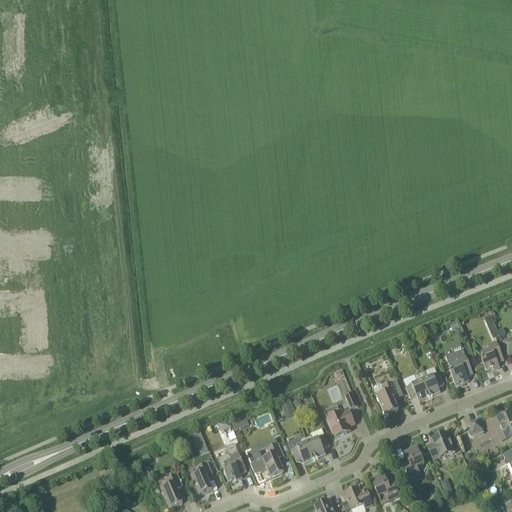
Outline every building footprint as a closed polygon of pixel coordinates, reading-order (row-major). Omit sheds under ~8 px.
[(17,53),(0,54),(0,99),(1,104),(13,102),(9,68),(19,67),(17,53)] [(0,335),(6,333),(1,323),(11,319),(3,303),(0,304),(0,335)] [(489,314),(481,318),(490,339),(499,335),(489,314)] [(456,320),(449,322),(453,331),(459,328),(456,320)] [(503,329),(497,332),(498,334),(500,339),(506,336),(503,329)] [(511,339),(503,343),(508,357),(511,355),(511,339)] [(494,372),(500,369),(498,365),(504,362),(496,344),(487,347),(489,352),(481,356),(484,361),(482,362),(486,372),(493,370),(494,372)] [(467,378),(473,376),(463,351),(446,358),(453,375),(451,376),(455,386),(462,383),(463,385),(469,382),(467,378)] [(428,380),(425,373),(420,376),(430,399),(433,398),(432,397),(440,394),(438,387),(444,384),(440,375),(428,380)] [(430,399),(420,376),(414,378),(414,377),(403,381),(407,389),(406,390),(411,401),(417,398),(419,403),(427,400),(430,399)] [(377,398),(386,418),(399,412),(393,399),(402,395),(397,382),(382,388),(385,394),(377,398)] [(351,411),(358,408),(352,394),(345,398),(351,411)] [(300,398),(292,402),(296,409),(304,406),(300,398)] [(285,415),(292,412),(289,404),(282,407),(285,415)] [(328,419),(341,414),(338,407),(325,413),(328,419)] [(355,426),(349,412),(343,414),(327,421),(335,440),(351,433),(349,429),(355,426)] [(511,413),(493,421),(502,443),(511,438),(511,413)] [(228,420),(218,425),(222,434),(232,429),(228,420)] [(472,438),(473,438),(484,434),(482,431),(479,421),(469,425),(472,432),(468,433),(470,436),(470,437),(471,438),(472,438)] [(241,430),(239,424),(233,426),(235,432),(241,430)] [(200,433),(193,436),(196,443),(203,440),(200,433)] [(440,460),(455,454),(447,435),(432,441),(433,445),(427,448),(434,463),(440,460)] [(313,442),(311,437),(306,440),(315,461),(318,460),(318,459),(326,456),(324,451),(330,449),(325,437),(313,442)] [(301,442),(303,447),(292,452),(291,452),(296,463),(302,461),(304,465),(312,462),(315,461),(306,440),(301,442)] [(267,470),(271,480),(284,475),(278,461),(284,458),(279,445),(268,450),(270,457),(263,460),(263,461),(256,464),(260,473),(267,470)] [(219,460),(229,483),(235,480),(236,482),(242,479),(241,476),(247,473),(239,454),(238,454),(235,446),(226,450),(228,456),(219,460)] [(409,480),(420,476),(417,469),(424,466),(417,448),(409,451),(410,452),(405,454),(408,462),(402,464),(409,480)] [(511,452),(503,456),(511,477),(511,452)] [(473,457),(469,462),(476,468),(480,463),(473,457)] [(200,498),(213,492),(207,479),(213,476),(208,464),(197,469),(199,474),(191,477),(200,498)] [(170,510),(183,505),(177,491),(183,489),(178,476),(167,481),(169,487),(161,490),(170,510)] [(387,484),(384,477),(379,479),(378,478),(371,481),(379,500),(387,496),(389,502),(400,498),(393,482),(387,484)] [(451,488),(444,491),(446,497),(453,494),(451,488)] [(374,507),(367,490),(360,493),(359,489),(345,495),(349,505),(351,510),(351,511),(363,507),(365,511),(374,507)] [(333,511),(329,502),(315,508),(316,511),(333,511)]
